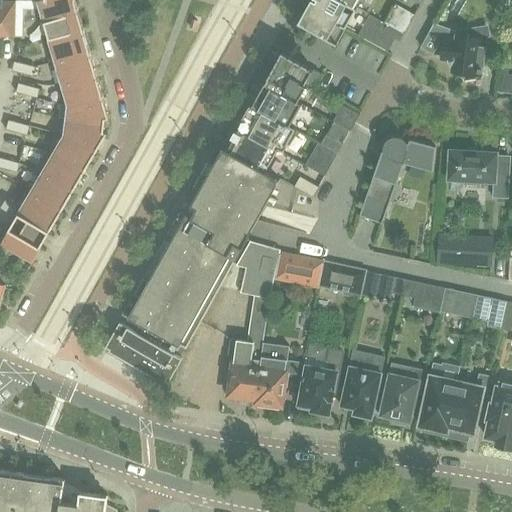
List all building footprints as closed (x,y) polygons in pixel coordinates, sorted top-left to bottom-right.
[(2,0),(1,35),(23,36),(23,20),(23,8),(41,9),(43,17),(78,7),(75,0),(45,0),(35,0),(2,0)] [(337,43),(357,7),(344,0),(310,0),(299,22),(337,43)] [(385,22),(387,24),(404,33),(415,14),(396,3),(385,22)] [(84,29),(78,7),(43,17),(49,39),(84,29)] [(400,41),(404,33),(387,24),(383,32),(400,41)] [(432,26),(422,44),(433,51),(438,42),(440,38),(441,32),(434,28),(432,26)] [(56,61),(90,51),(84,29),(49,39),(56,61)] [(484,39),(472,37),(473,29),(457,31),(456,35),(445,34),(442,58),(448,59),(448,61),(451,64),(453,65),(452,71),(463,72),(464,80),(480,78),(480,72),(482,72),(482,68),(481,68),(481,65),(482,65),(485,47),(483,47),(484,39)] [(62,82),(97,72),(90,51),(56,61),(62,82)] [(308,66),(282,51),(268,78),(266,83),(298,101),(307,85),(311,87),(319,71),(308,66)] [(25,64),(14,61),(12,70),(23,73),(25,64)] [(25,64),(23,73),(34,76),(36,66),(25,64)] [(103,94),(97,72),(62,82),(68,105),(103,94)] [(16,92),(27,95),(29,85),(19,82),(16,92)] [(253,104),(252,105),(290,126),(302,104),(298,101),(266,83),(265,83),(256,98),(259,99),(256,105),(253,104)] [(40,88),(29,85),(27,95),(38,98),(40,88)] [(68,105),(66,119),(105,124),(106,118),(109,117),(103,94),(68,105)] [(295,129),(290,126),(252,105),(250,104),(240,122),(242,123),(239,128),(278,149),(283,152),(295,129)] [(356,120),(360,114),(347,107),(344,113),(356,120)] [(9,119),(6,129),(17,132),(19,122),(9,119)] [(104,130),(105,124),(66,119),(65,134),(96,153),(108,132),(104,130)] [(19,122),(17,132),(28,135),(30,125),(19,122)] [(278,149),(239,128),(228,149),(266,171),(278,149)] [(338,153),(345,141),(326,130),(319,143),(338,153)] [(65,134),(53,154),(84,172),(96,153),(65,134)] [(385,142),(384,145),(359,215),(382,223),(404,163),(433,171),(436,146),(410,139),(409,142),(407,143),(406,141),(404,139),(402,137),(400,136),(398,136),(395,136),(392,136),(390,137),(388,139),(386,140),(385,142)] [(319,143),(307,165),(325,176),(338,153),(319,143)] [(266,171),(228,149),(223,147),(214,163),(216,164),(220,166),(214,177),(208,174),(207,176),(212,180),(206,191),(202,188),(201,187),(191,204),(197,207),(192,215),(181,208),(122,314),(139,323),(135,331),(174,353),(175,352),(164,346),(168,339),(179,345),(230,255),(237,258),(251,234),(250,233),(280,179),(270,173),(266,171)] [(495,173),(497,155),(497,153),(450,150),(449,178),(463,179),(463,184),(480,185),(480,180),(494,181),(493,197),(508,198),(510,174),(495,173)] [(73,192),(84,172),(53,154),(42,174),(73,192)] [(0,167),(7,169),(9,159),(0,156),(0,167)] [(9,159),(7,169),(18,172),(20,162),(9,159)] [(42,174),(30,194),(61,212),(73,192),(42,174)] [(294,186),(313,197),(319,187),(300,176),(294,186)] [(30,194),(11,226),(12,227),(11,229),(40,246),(41,244),(42,245),(61,212),(30,194)] [(11,226),(1,244),(32,262),(40,248),(42,245),(41,244),(40,246),(11,229),(12,227),(11,226)] [(439,234),(437,264),(492,267),(493,237),(439,234)] [(250,240),(247,246),(236,265),(246,267),(241,292),(270,299),(281,249),(250,240)] [(281,253),(276,278),(319,287),(319,285),(324,261),(281,253)] [(319,285),(319,287),(344,292),(346,282),(363,286),(367,270),(349,267),(324,261),(319,285)] [(391,292),(403,295),(406,279),(394,276),(391,292)] [(406,279),(403,295),(416,298),(420,282),(406,279)] [(471,317),(476,294),(458,290),(453,314),(471,317)] [(476,294),(471,317),(488,321),(494,298),(476,294)] [(511,301),(507,301),(501,328),(511,330),(511,301)] [(252,336),(263,337),(264,321),(254,320),(252,336)] [(174,353),(135,331),(120,322),(112,335),(111,334),(107,342),(108,343),(106,346),(109,348),(107,351),(123,360),(124,359),(148,373),(147,374),(163,384),(165,381),(168,383),(182,358),(174,353)] [(229,398),(250,401),(252,386),(256,387),(262,343),(230,338),(228,356),(234,357),(233,363),(230,363),(228,379),(231,380),(229,398)] [(252,386),(250,401),(281,405),(284,387),(287,387),(289,374),(296,375),(297,363),(285,361),(287,347),(272,345),(271,345),(263,344),(263,343),(262,343),(256,387),(252,386)] [(329,414),(331,405),(332,400),(334,391),(336,391),(343,352),(329,349),(327,361),(305,357),(297,404),(298,404),(298,408),(311,410),(311,411),(329,414)] [(375,400),(381,373),(381,374),(382,372),(381,372),(385,356),(375,354),(372,366),(351,361),(341,404),(341,405),(342,406),(342,405),(355,408),(354,413),(353,413),(353,414),(354,414),(355,414),(371,417),(370,418),(372,418),(372,417),(371,417),(375,400)] [(423,430),(445,435),(457,381),(440,378),(443,364),(433,362),(430,377),(420,424),(424,425),(423,430)] [(416,393),(421,394),(427,370),(411,366),(409,377),(390,373),(390,372),(389,372),(389,373),(389,374),(380,414),(380,415),(381,415),(395,418),(394,422),(406,425),(407,421),(409,421),(409,422),(411,422),(411,421),(410,421),(416,393)] [(457,381),(445,435),(467,440),(468,435),(472,436),(481,396),(486,397),(490,375),(479,373),(476,386),(457,381)] [(495,444),(511,447),(511,385),(497,382),(493,403),(491,403),(489,409),(489,408),(488,413),(488,414),(487,419),(489,420),(485,436),(496,439),(495,444)] [(116,511),(117,508),(106,502),(107,494),(63,488),(65,477),(0,469),(0,511),(116,511)]
